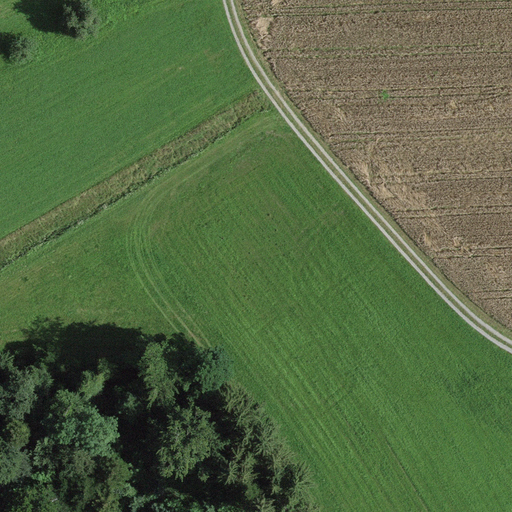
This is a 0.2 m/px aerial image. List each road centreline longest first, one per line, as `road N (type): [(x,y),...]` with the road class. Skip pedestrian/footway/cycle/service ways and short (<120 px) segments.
road 1 (track): [(511,345),(481,326),(286,116),(226,0)]
road 2 (track): [(263,511),(217,446),(192,434),(111,435),(0,498)]
